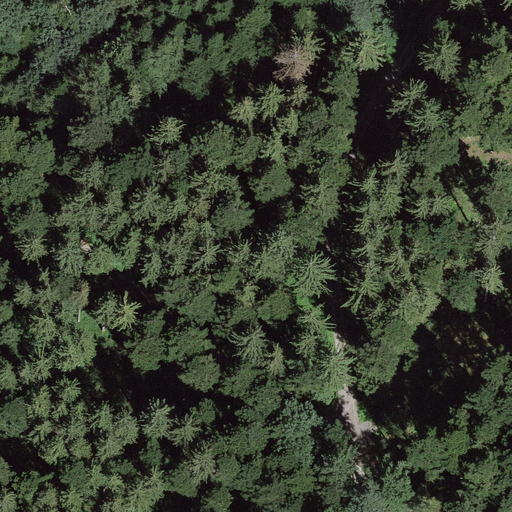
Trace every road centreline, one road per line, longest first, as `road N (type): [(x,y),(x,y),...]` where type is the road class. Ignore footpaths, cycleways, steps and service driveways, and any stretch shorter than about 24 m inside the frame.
road 1 (track): [(0,170),(68,237),(401,511)]
road 2 (track): [(351,466),(327,253),(333,187),(360,122),(445,0)]
